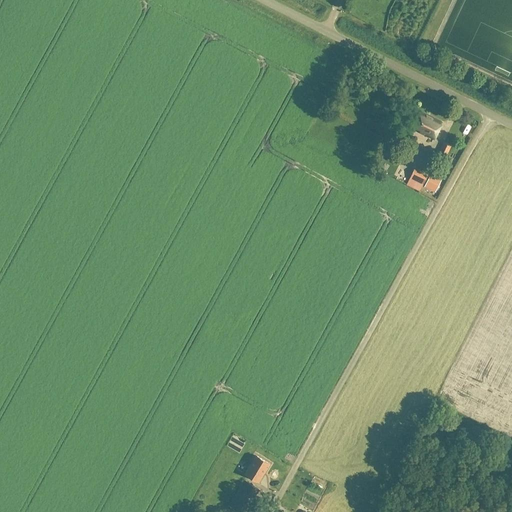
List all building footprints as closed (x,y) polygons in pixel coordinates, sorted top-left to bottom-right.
[(434,138),(442,123),(421,113),(414,129),(434,138)] [(436,158),(444,161),(451,146),(444,142),(436,158)] [(423,186),(427,176),(414,170),(409,179),(423,186)] [(429,173),(424,185),(436,190),(441,178),(429,173)] [(256,456),(245,474),(259,482),(269,465),(256,456)]
